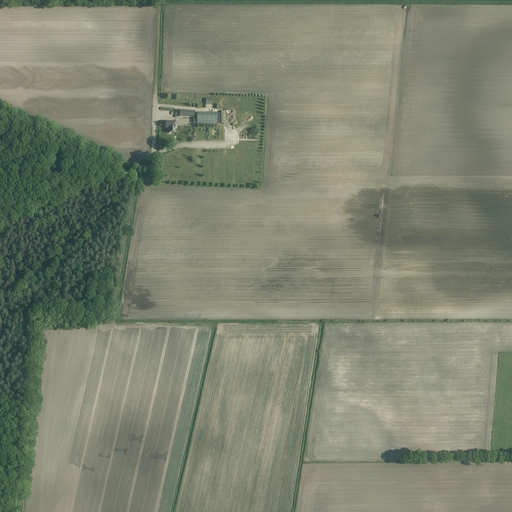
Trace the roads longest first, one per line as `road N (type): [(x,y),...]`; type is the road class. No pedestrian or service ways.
road 1 (unclassified): [(0,118),(146,179),(155,95)]
road 2 (track): [(137,184),(114,324),(213,325)]
